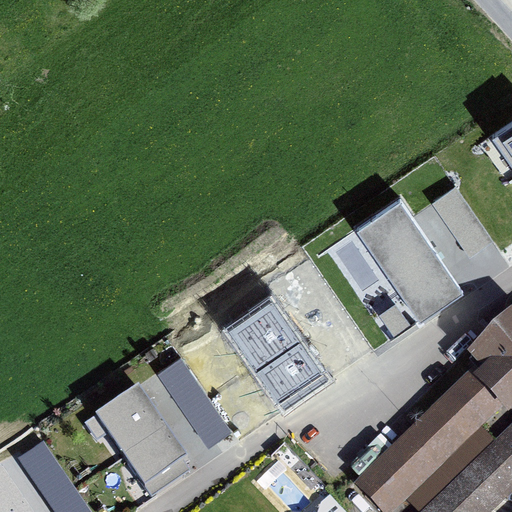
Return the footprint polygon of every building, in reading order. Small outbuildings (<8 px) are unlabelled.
[(511,121),(492,135),(511,163),(511,121)] [(455,187),(435,201),(448,219),(468,205),(455,187)] [(463,290),(400,198),(357,228),(372,249),(394,233),(406,250),(387,263),(397,277),(393,280),(420,320),(463,290)] [(300,284),(329,326),(345,315),(316,273),(300,284)] [(229,331),(257,372),(300,343),(272,302),(229,331)] [(366,347),(345,315),(329,326),(350,358),(366,347)] [(406,319),(390,330),(395,336),(411,325),(406,319)] [(511,321),(476,356),(485,365),(511,393),(511,321)] [(321,373),(300,343),(257,372),(278,403),(283,400),(289,409),(318,390),(311,380),(321,373)] [(181,357),(164,368),(215,442),(231,430),(181,357)] [(511,393),(485,365),(358,486),(383,511),(389,511),(406,496),(420,511),(432,511),(511,435),(511,393)] [(96,418),(124,459),(167,429),(138,388),(96,418)] [(188,460),(167,429),(124,459),(145,489),(149,486),(156,496),(185,477),(178,467),(188,460)] [(485,511),(511,486),(511,435),(432,511),(485,511)] [(86,511),(42,446),(23,458),(59,511),(86,511)] [(26,511),(0,472),(0,511),(26,511)] [(416,511),(407,503),(397,511),(416,511)]
